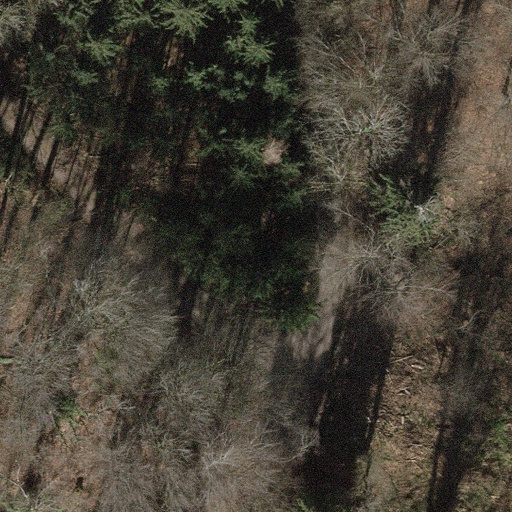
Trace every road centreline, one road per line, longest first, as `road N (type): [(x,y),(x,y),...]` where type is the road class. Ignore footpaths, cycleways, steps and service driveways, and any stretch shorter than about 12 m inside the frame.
road 1 (track): [(0,94),(112,236),(234,343),(335,360)]
road 2 (track): [(335,360),(345,188),(320,0)]
road 3 (track): [(257,511),(335,360)]
